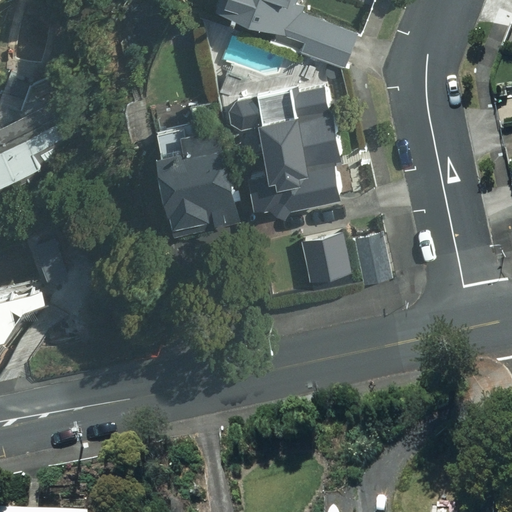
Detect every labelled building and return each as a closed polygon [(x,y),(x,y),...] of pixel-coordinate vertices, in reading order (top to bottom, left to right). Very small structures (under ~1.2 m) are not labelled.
[(223,0),(355,56),(367,26),(311,2),(311,0),(223,0)] [(240,94),(245,121),(264,117),(273,161),(254,165),(264,210),(360,191),(336,74),(240,94)] [(186,213),(226,203),(222,188),(251,181),(240,136),(204,145),(193,98),(160,106),(186,213)] [(79,103),(0,137),(0,162),(7,159),(14,176),(59,156),(52,140),(88,124),(79,103)] [(360,223),(357,199),(288,211),(292,235),(313,232),(320,272),(361,265),(354,224),(360,223)] [(361,233),(368,279),(397,274),(390,228),(361,233)] [(0,276),(0,334),(23,329),(41,299),(70,289),(65,264),(0,276)]
